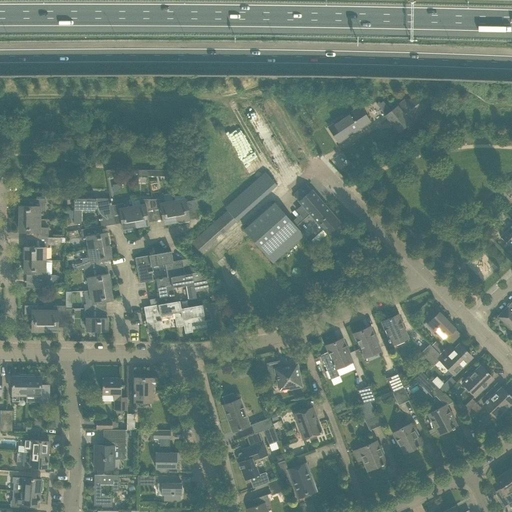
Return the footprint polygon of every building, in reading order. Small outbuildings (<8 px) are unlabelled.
[(383,102),(366,100),(373,109),(383,102)] [(404,100),(397,105),(411,122),(432,105),(429,101),(404,100)] [(359,106),(336,122),(328,127),(338,142),(369,121),(366,115),(371,112),(365,103),(360,107),(359,106)] [(398,132),(411,122),(397,105),(385,115),(398,132)] [(114,176),(112,169),(105,170),(106,177),(114,176)] [(236,221),(269,192),(276,185),(265,172),(225,208),(227,211),(236,221)] [(293,195),(302,204),(310,214),(295,227),(275,203),(244,230),(273,262),(303,236),(309,242),(323,229),(328,234),(331,232),(335,237),(341,232),(337,227),(340,224),(305,184),(293,195)] [(113,214),(111,205),(110,199),(74,198),(73,224),(81,224),(81,209),(98,209),(101,226),(115,224),(113,214)] [(19,205),(19,219),(39,219),(39,211),(44,211),(44,199),(35,199),(35,206),(19,205)] [(153,209),(151,200),(140,199),(139,199),(140,205),(132,207),(135,226),(149,224),(146,210),(153,209)] [(176,221),(173,202),(164,204),(163,200),(151,200),(153,209),(160,207),(163,224),(176,221)] [(200,208),(199,200),(186,202),(186,200),(173,202),(176,221),(189,219),(187,207),(194,206),(195,209),(200,208)] [(123,203),(111,205),(113,214),(119,213),(122,229),(135,226),(132,207),(124,208),(123,203)] [(227,211),(203,232),(191,243),(200,253),(236,221),(227,211)] [(19,219),(19,232),(39,233),(38,237),(48,237),(48,227),(39,227),(39,219),(19,219)] [(483,227),(488,232),(494,227),(488,221),(483,227)] [(511,229),(510,227),(500,237),(509,246),(511,242),(511,229)] [(90,235),(90,232),(89,228),(80,229),(82,241),(87,241),(88,249),(108,246),(106,232),(90,235)] [(25,246),(25,260),(45,260),(45,247),(48,247),(48,246),(60,246),(60,243),(64,243),(64,237),(48,237),(38,237),(38,247),(25,246)] [(108,246),(88,249),(90,257),(81,258),(83,268),(92,267),(93,269),(99,268),(99,266),(103,265),(102,260),(111,259),(110,257),(112,257),(111,247),(109,247),(108,246)] [(291,247),(286,252),(289,256),(295,251),(291,247)] [(173,262),(172,261),(171,251),(135,258),(139,283),(153,280),(151,267),(165,264),(167,277),(167,278),(175,277),(175,276),(184,274),(182,261),(173,262)] [(45,260),(25,260),(25,273),(38,274),(38,283),(43,283),(45,283),(50,283),(54,274),(45,274),(45,260)] [(92,267),(83,268),(85,278),(88,277),(90,290),(110,287),(107,273),(94,276),(93,269),(92,267)] [(167,277),(166,278),(156,279),(160,304),(173,302),(173,301),(171,288),(186,286),(188,300),(196,298),(194,290),(204,288),(204,291),(205,291),(205,290),(209,285),(210,285),(205,278),(199,272),(194,273),(191,273),(187,274),(184,274),(175,276),(175,277),(167,278),(167,277)] [(110,287),(90,290),(92,298),(84,300),(84,308),(93,308),(93,306),(98,306),(99,305),(99,302),(113,300),(110,287)] [(211,298),(211,302),(221,300),(221,298),(215,291),(212,294),(211,298)] [(160,304),(144,307),(148,332),(162,329),(159,315),(174,313),(176,327),(183,326),(180,309),(181,308),(180,300),(173,301),(173,302),(160,304)] [(511,301),(496,317),(511,332),(511,301)] [(216,302),(181,308),(180,309),(183,326),(185,333),(192,332),(190,318),(204,315),(207,329),(221,327),(216,302)] [(24,305),(24,315),(31,315),(31,331),(45,331),(45,310),(36,310),(36,306),(34,306),(24,305)] [(45,310),(45,331),(58,331),(58,327),(58,320),(65,321),(65,315),(65,308),(65,306),(53,306),(53,310),(45,310)] [(93,308),(84,308),(84,318),(87,318),(87,331),(107,331),(107,318),(93,317),(93,308)] [(445,337),(451,344),(460,334),(439,312),(427,324),(434,331),(438,327),(447,335),(445,337)] [(407,337),(402,324),(398,315),(381,322),(391,345),(407,337)] [(381,351),(374,336),(370,327),(353,334),(364,358),(381,351)] [(328,352),(321,356),(333,385),(342,382),(336,368),(352,361),(342,339),(326,346),(328,352)] [(437,357),(440,354),(437,351),(430,344),(421,352),(431,363),(437,357)] [(444,350),(440,354),(437,357),(440,360),(441,362),(454,375),(471,357),(459,344),(454,349),(450,345),(444,350)] [(437,357),(431,363),(434,366),(440,360),(437,357)] [(279,390),(291,388),(301,386),(296,364),(279,368),(278,361),(266,363),(270,384),(277,383),(279,390)] [(480,366),(473,373),(462,383),(475,396),(493,379),(480,366)] [(422,372),(414,380),(423,388),(431,380),(422,372)] [(392,391),(403,387),(398,373),(386,378),(392,391)] [(12,376),(12,386),(12,401),(19,401),(19,395),(26,395),(26,374),(19,374),(19,376),(12,376)] [(34,374),(26,374),(26,395),(34,395),(34,401),(49,401),(49,402),(49,385),(44,385),(44,386),(40,386),(41,377),(34,376),(34,374)] [(102,377),(102,394),(112,394),(112,401),(114,401),(114,410),(127,410),(127,397),(121,397),(121,388),(121,378),(102,377)] [(439,388),(439,389),(441,391),(443,393),(455,381),(450,377),(439,388)] [(135,378),(134,399),(151,399),(152,385),(155,385),(155,378),(135,378)] [(364,404),(370,401),(375,399),(369,386),(358,391),(364,404)] [(410,400),(403,387),(392,391),(398,405),(410,400)] [(511,398),(501,387),(494,394),(483,405),(489,410),(496,418),(511,402),(511,398)] [(441,391),(436,397),(444,405),(445,405),(446,407),(453,403),(443,393),(441,391)] [(464,415),(476,403),(472,398),(460,410),(464,415)] [(249,425),(243,408),(240,399),(222,405),(232,431),(249,425)] [(370,401),(364,404),(358,406),(350,409),(352,414),(360,411),(364,420),(376,415),(370,401)] [(481,408),(476,403),(464,415),(469,419),(481,408)] [(456,425),(452,417),(446,407),(445,405),(444,405),(428,414),(439,435),(456,425)] [(312,407),(303,411),(294,414),(303,439),(321,432),(312,407)] [(276,413),(270,416),(272,422),(279,420),(276,413)] [(264,430),(274,427),(270,417),(252,424),(255,434),(264,430)] [(421,444),(416,435),(410,424),(393,433),(403,454),(421,444)] [(274,427),(264,430),(269,444),(279,441),(274,427)] [(94,469),(114,469),(114,459),(124,459),(125,430),(103,430),(107,430),(107,437),(103,437),(103,438),(107,438),(107,445),(94,445),(94,469)] [(170,430),(160,430),(153,430),(153,438),(160,438),(159,452),(155,452),(155,467),(176,468),(176,460),(180,460),(180,453),(169,453),(169,449),(166,449),(166,448),(166,438),(170,438),(170,430)] [(25,439),(24,453),(48,454),(49,441),(25,439)] [(376,441),(358,449),(353,451),(358,461),(362,459),(367,470),(386,462),(376,441)] [(263,442),(251,446),(242,449),(243,452),(237,454),(240,462),(238,462),(245,480),(259,475),(256,465),(255,466),(253,460),(268,454),(263,442)] [(24,453),(23,460),(23,466),(47,467),(48,454),(24,453)] [(282,453),(275,455),(278,461),(284,459),(282,453)] [(306,463),(288,469),(284,460),(274,464),(278,473),(287,470),(297,498),(316,491),(306,463)] [(511,490),(511,481),(506,472),(495,479),(501,488),(498,489),(508,504),(511,501),(511,498),(508,493),(511,490)] [(94,475),(94,505),(101,505),(101,507),(112,507),(112,496),(101,496),(101,485),(112,485),(112,491),(119,491),(119,475),(104,475),(94,475)] [(176,476),(157,476),(138,475),(137,485),(138,485),(138,483),(157,483),(157,485),(161,485),(161,494),(169,494),(169,501),(180,501),(180,495),(181,495),(181,483),(176,483),(176,476)] [(41,479),(31,478),(13,477),(12,483),(14,483),(13,490),(40,492),(41,479)] [(284,490),(279,478),(267,483),(272,495),(284,490)] [(40,492),(13,490),(12,490),(12,491),(13,491),(12,500),(11,500),(10,507),(32,508),(33,505),(39,505),(40,492)] [(267,494),(261,496),(252,500),(254,506),(247,509),(247,511),(267,511),(265,505),(270,503),(267,494)]
